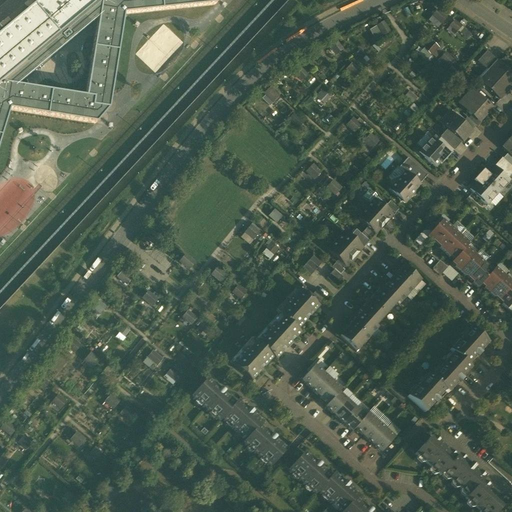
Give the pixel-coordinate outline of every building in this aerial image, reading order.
[(38,0),(0,32),(0,83),(99,0),(38,0)] [(99,0),(0,83),(17,86),(97,19),(99,0)] [(99,0),(97,19),(85,97),(92,98),(92,106),(108,109),(123,15),(215,5),(217,0),(99,0)] [(437,12),(429,20),(438,29),(446,20),(437,12)] [(446,30),(455,37),(461,29),(452,22),(446,30)] [(383,23),(370,30),(376,41),(389,34),(383,23)] [(424,47),(436,58),(443,51),(432,39),(424,47)] [(331,43),(334,55),(343,53),(341,41),(331,43)] [(426,62),(432,57),(424,47),(418,52),(426,62)] [(487,71),(488,71),(497,62),(486,52),(477,62),(487,71)] [(482,84),(499,100),(511,86),(511,74),(497,61),(497,62),(488,71),(491,74),(482,84)] [(355,78),(362,72),(353,63),(347,70),(355,78)] [(478,81),(482,84),(491,74),(488,71),(487,71),(478,81)] [(467,82),(461,75),(457,79),(463,85),(467,82)] [(455,78),(449,83),(455,90),(461,85),(455,78)] [(0,83),(0,138),(9,110),(95,124),(108,109),(92,106),(92,98),(85,97),(17,86),(0,83)] [(270,106),(277,101),(270,91),(262,96),(270,106)] [(326,101),(329,97),(322,91),(317,96),(320,98),(321,97),(326,101)] [(471,115),(479,123),(480,122),(491,109),(471,91),(460,103),(467,110),(470,107),(475,112),(472,114),(471,115)] [(443,126),(453,115),(449,111),(439,122),(443,126)] [(447,130),(461,143),(471,131),(462,123),(453,115),(443,126),(447,130)] [(471,115),(467,120),(475,127),(476,128),(481,123),(480,122),(479,123),(471,115)] [(354,118),(347,125),(356,134),(363,126),(354,118)] [(471,131),(475,127),(467,120),(466,119),(462,123),(471,131)] [(440,138),(453,151),(454,151),(454,150),(460,143),(461,143),(447,130),(447,134),(442,139),(440,137),(440,138)] [(416,145),(421,150),(430,140),(425,135),(416,145)] [(371,150),(377,147),(370,137),(365,140),(371,150)] [(511,137),(501,149),(507,154),(511,158),(511,137)] [(449,155),(453,151),(440,138),(436,143),(449,155)] [(418,153),(434,169),(440,163),(441,165),(450,155),(449,155),(436,143),(431,139),(430,140),(421,150),(418,153)] [(502,159),(511,168),(511,158),(507,154),(502,159)] [(404,173),(418,186),(426,177),(407,159),(398,168),(404,173)] [(502,159),(494,168),(507,180),(511,173),(511,168),(502,159)] [(316,165),(302,173),(308,184),(322,176),(316,165)] [(491,166),(486,171),(485,173),(483,171),(478,176),(498,194),(509,182),(507,180),(494,168),(491,166)] [(389,178),(392,181),(401,177),(404,173),(398,168),(389,178)] [(402,202),(404,204),(408,199),(416,196),(414,193),(420,187),(418,186),(404,173),(401,177),(392,181),(389,182),(392,187),(389,190),(396,197),(399,204),(402,202)] [(498,194),(478,176),(473,181),(475,184),(474,185),(469,191),(487,207),(490,203),(498,194)] [(335,196),(343,188),(334,180),(326,188),(335,196)] [(362,198),(369,204),(374,200),(376,198),(368,191),(362,198)] [(498,194),(490,203),(494,207),(502,198),(498,194)] [(385,207),(376,198),(374,200),(385,210),(387,208),(385,207)] [(463,202),(471,209),(474,206),(470,202),(471,201),(467,198),(463,202)] [(385,210),(374,200),(369,204),(365,209),(384,226),(388,222),(387,221),(391,216),(385,210)] [(393,213),(394,215),(399,210),(389,202),(385,207),(387,208),(393,213)] [(385,210),(391,216),(393,217),(395,215),(394,215),(393,213),(387,208),(385,210)] [(276,209),(270,216),(278,223),(284,216),(276,209)] [(380,231),(384,226),(365,209),(356,219),(366,228),(374,235),(378,230),(380,231)] [(434,225),(436,227),(442,220),(446,224),(448,222),(442,216),(434,225)] [(451,228),(446,224),(442,220),(436,227),(430,233),(429,235),(426,237),(427,238),(432,242),(432,241),(436,245),(451,228)] [(451,228),(460,237),(465,231),(465,230),(456,222),(451,228)] [(250,245),(258,236),(250,228),(241,237),(250,245)] [(366,228),(361,235),(369,243),(375,236),(374,235),(366,228)] [(460,237),(451,228),(436,245),(440,248),(439,249),(444,254),(460,237)] [(363,249),(369,243),(361,235),(356,230),(351,235),(356,240),(354,242),(362,248),(362,249),(363,249)] [(413,241),(419,246),(427,238),(426,237),(429,235),(430,233),(428,231),(422,231),(413,241)] [(473,239),(465,231),(460,237),(469,245),(473,239)] [(344,232),(335,242),(354,259),(358,254),(357,253),(362,249),(362,248),(354,242),(344,232)] [(469,245),(460,237),(444,254),(449,258),(450,258),(453,261),(454,261),(466,248),(469,245)] [(350,264),(354,259),(335,242),(327,252),(344,268),(349,263),(350,264)] [(475,256),(466,248),(454,261),(453,261),(451,264),(455,267),(454,268),(459,273),(475,256)] [(475,256),(484,264),(489,258),(480,250),(475,256)] [(188,270),(196,264),(188,254),(180,261),(188,270)] [(313,255),(309,259),(318,267),(322,263),(313,255)] [(484,264),(475,256),(459,273),(464,277),(465,277),(469,280),(484,264)] [(314,271),(318,267),(309,259),(306,263),(314,271)] [(432,269),(440,276),(441,275),(447,269),(439,262),(432,269)] [(311,275),(314,271),(306,263),(302,267),(311,275)] [(331,268),(339,275),(343,271),(335,263),(331,268)] [(492,271),(484,264),(469,280),(473,283),(472,284),(477,289),(481,285),(480,285),(492,272),(492,271)] [(499,264),(495,269),(504,277),(508,272),(499,264)] [(403,266),(396,274),(413,290),(420,282),(403,266)] [(447,269),(441,275),(450,283),(457,275),(448,267),(447,269)] [(495,269),(492,271),(492,272),(480,285),(481,285),(484,288),(483,289),(489,294),(504,277),(495,269)] [(215,270),(212,275),(222,283),(226,278),(215,270)] [(333,271),(329,275),(338,283),(342,279),(333,271)] [(122,273),(117,277),(127,286),(131,281),(122,273)] [(278,273),(272,280),(278,285),(284,278),(278,273)] [(396,274),(389,282),(406,298),(413,290),(396,274)] [(334,287),(338,283),(329,275),(326,279),(334,287)] [(511,283),(505,277),(504,277),(489,294),(494,298),(498,301),(511,285),(511,283)] [(389,282),(382,290),(381,290),(396,304),(398,306),(406,298),(389,282)] [(413,290),(417,294),(425,286),(420,282),(413,290)] [(506,310),(511,303),(511,285),(498,301),(502,305),(501,305),(506,310)] [(233,293),(241,300),(245,295),(237,288),(233,293)] [(380,288),(372,296),(389,311),(396,304),(381,290),(382,290),(380,288)] [(316,290),(313,295),(321,302),(324,298),(316,290)] [(417,294),(413,290),(406,298),(410,302),(417,294)] [(299,291),(278,315),(296,331),(317,307),(299,291)] [(147,294),(143,299),(153,307),(157,302),(147,294)] [(447,298),(442,294),(438,299),(443,303),(447,298)] [(372,296),(365,304),(382,319),(389,311),(372,296)] [(101,314),(107,307),(99,301),(94,308),(101,314)] [(358,312),(360,314),(375,327),(382,319),(365,304),(358,312)] [(192,325),(195,321),(187,313),(183,318),(192,325)] [(360,314),(353,321),(370,337),(371,336),(377,330),(378,329),(375,327),(360,314)] [(281,318),(257,344),(272,358),(275,360),(299,333),(296,331),(278,315),(281,318)] [(353,321),(346,329),(363,345),(370,337),(353,321)] [(120,324),(117,330),(119,331),(116,338),(124,342),(130,329),(120,324)] [(449,351),(452,354),(467,366),(475,358),(476,359),(481,354),(479,353),(487,344),(470,328),(449,351)] [(356,353),(363,345),(346,329),(339,337),(356,353)] [(381,334),(377,330),(371,336),(375,340),(381,334)] [(250,381),(272,358),(257,344),(254,341),(233,365),(250,381)] [(143,362),(152,370),(163,358),(154,350),(143,362)] [(85,360),(93,368),(101,360),(93,352),(85,360)] [(394,358),(388,353),(384,357),(390,363),(394,358)] [(470,369),(467,366),(452,354),(431,378),(445,391),(448,394),(457,384),(458,385),(462,380),(461,379),(470,369)] [(301,381),(310,389),(323,374),(314,366),(301,381)] [(174,367),(161,380),(170,388),(183,375),(174,367)] [(329,367),(323,374),(332,382),(338,375),(329,367)] [(310,389),(318,397),(332,382),(323,374),(310,389)] [(437,400),(445,391),(431,378),(428,375),(407,397),(424,413),(433,404),(434,406),(438,401),(437,400)] [(219,423),(222,420),(234,404),(223,394),(224,393),(219,389),(218,390),(207,379),(190,397),(219,423)] [(318,397),(327,405),(338,393),(339,393),(341,390),(332,382),(318,397)] [(341,395),(347,401),(352,396),(352,395),(346,389),(341,395)] [(324,408),(334,416),(347,401),(341,395),(339,393),(338,393),(327,405),(324,408)] [(347,401),(356,409),(361,404),(352,396),(347,401)] [(59,415),(66,406),(56,398),(49,407),(59,415)] [(109,398),(105,403),(114,410),(118,404),(109,398)] [(222,420),(245,441),(259,427),(262,424),(252,415),(253,414),(248,409),(247,410),(237,401),(234,404),(222,420)] [(356,409),(347,401),(334,416),(342,424),(356,409)] [(365,416),(368,414),(369,412),(361,404),(356,409),(365,416)] [(377,422),(382,416),(373,408),(368,414),(377,422)] [(120,414),(134,424),(138,418),(124,409),(120,414)] [(365,416),(356,409),(342,424),(352,432),(354,429),(365,417),(365,416)] [(368,414),(365,416),(365,417),(354,429),(363,437),(377,422),(368,414)] [(382,416),(377,422),(386,430),(391,424),(382,416)] [(386,430),(377,422),(363,437),(372,445),(386,430)] [(10,437),(14,432),(5,424),(1,429),(10,437)] [(400,432),(391,424),(386,430),(395,438),(400,432)] [(269,436),(259,427),(245,441),(242,444),(269,469),(286,451),(274,441),(275,439),(270,435),(269,436)] [(395,438),(386,430),(372,445),(381,453),(395,438)] [(71,440),(81,448),(87,439),(77,432),(71,440)] [(22,452),(31,443),(24,436),(15,445),(22,452)] [(439,477),(442,474),(455,458),(431,437),(419,450),(415,455),(439,477)] [(409,450),(415,455),(419,450),(413,445),(409,450)] [(315,496),(317,493),(330,477),(319,468),(320,467),(316,462),(315,463),(303,453),(287,471),(315,496)] [(457,455),(455,458),(442,474),(467,497),(481,483),(484,479),(457,455)] [(317,493),(338,511),(342,511),(355,500),(357,497),(347,488),(348,487),(344,482),(343,483),(333,474),(330,477),(317,493)] [(497,511),(505,504),(481,483),(467,497),(464,500),(478,511),(497,511)] [(366,510),(355,500),(342,511),(370,511),(367,509),(366,510)]
